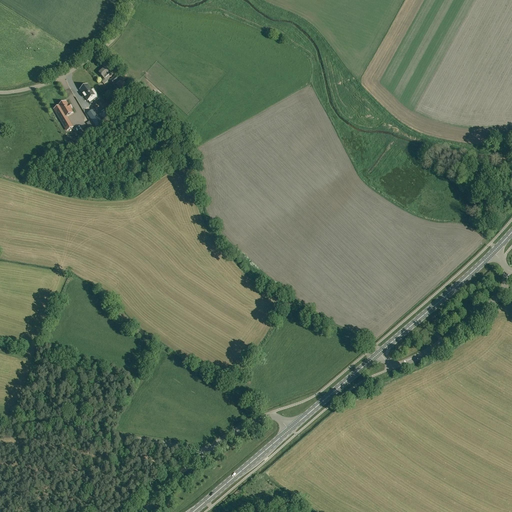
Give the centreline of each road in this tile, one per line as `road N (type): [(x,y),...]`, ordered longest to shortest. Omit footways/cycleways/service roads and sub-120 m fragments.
road 1 (tertiary): [(206,451),(0,417)]
road 2 (unclassified): [(381,353),(389,362),(408,362),(456,334),(500,295),(506,270)]
road 3 (unclassified): [(0,91),(67,71),(114,38),(131,0)]
road 4 (secondary): [(381,353),(495,249)]
road 5 (secondary): [(194,511),(291,428)]
